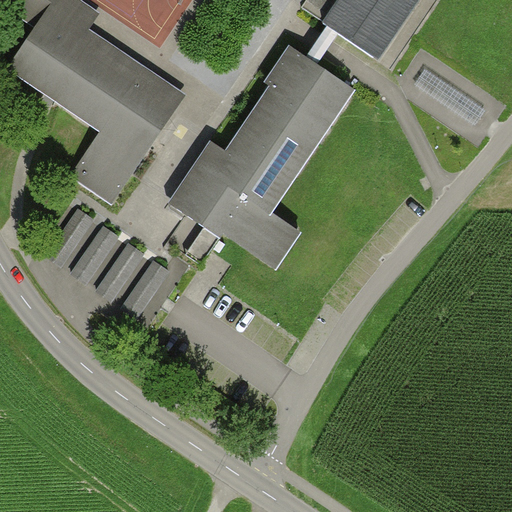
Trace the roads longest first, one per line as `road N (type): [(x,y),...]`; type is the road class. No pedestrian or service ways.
road 1 (track): [(254,485),(358,309),(511,131)]
road 2 (tertiary): [(0,260),(24,303),(107,387),(294,511)]
